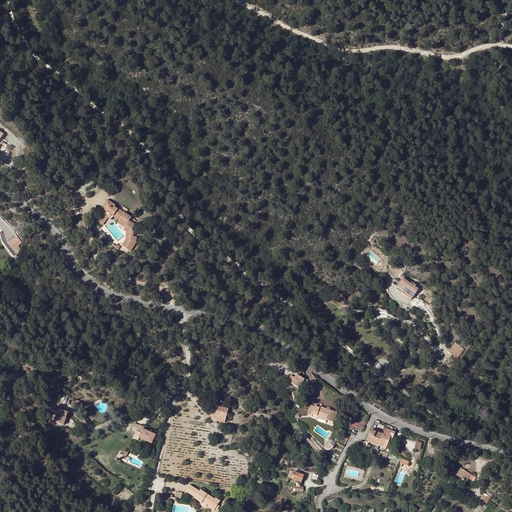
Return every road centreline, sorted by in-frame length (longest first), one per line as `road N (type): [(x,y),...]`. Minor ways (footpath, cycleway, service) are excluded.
road 1 (track): [(7,0),(33,53),(136,138),(187,225),(216,253),(420,404),(477,436),(511,443)]
road 2 (track): [(511,44),(453,56),(344,48),(234,0)]
road 3 (tertiary): [(0,195),(37,216),(62,241),(71,267),(97,288),(178,315)]
road 4 (tertiary): [(178,315),(281,344),(374,413)]
road 5 (residential): [(171,398),(56,354),(0,310)]
road 6 (tertiary): [(374,413),(511,452)]
